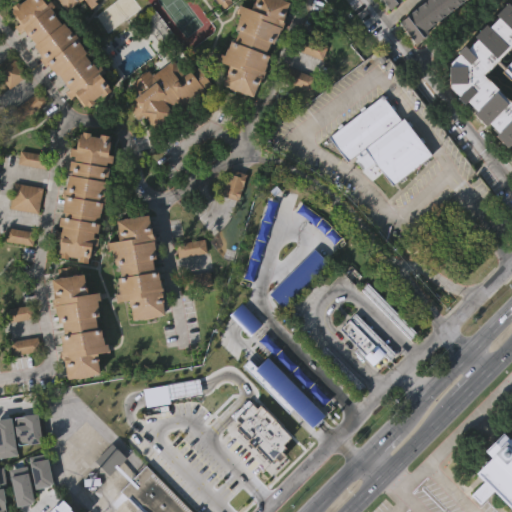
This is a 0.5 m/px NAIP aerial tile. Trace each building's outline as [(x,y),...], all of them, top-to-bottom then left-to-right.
[(49,0),(50,1),(51,0),(55,0),(59,4),(56,6),(68,21),(69,20),(78,32),(79,31),(92,49),(89,52),(101,67),(104,65),(109,70),(105,73),(117,88),(107,96),(105,93),(97,99),(99,101),(92,106),(88,103),(84,107),(79,100),(81,98),(78,94),(72,99),(65,91),(71,87),(58,69),(57,70),(51,63),(48,66),(41,58),(45,55),(37,45),(40,43),(29,28),(22,33),(16,25),(24,19),(15,8),(17,7),(15,5),(20,0),(23,0),(24,1),(25,0),(49,0)] [(100,0),(101,1),(91,9),(84,0),(80,0),(71,8),(64,0),(100,0)] [(227,0),(229,3),(220,9),(214,2),(218,0),(227,0)] [(293,0),(293,3),(288,17),(291,18),(288,27),(285,25),(279,41),(275,40),(271,52),(274,53),(269,66),(273,68),(269,77),(266,76),(260,92),(259,91),(258,95),(227,84),(234,64),(223,59),(228,45),(232,46),(235,37),(239,39),(243,28),(239,26),(244,11),(241,10),(244,3),(257,7),(259,0),(293,0)] [(399,0),(387,10),(379,0),(399,0)] [(412,77),(426,67),(422,62),(508,0),(468,0),(395,53),(412,77)] [(464,0),(459,4),(425,31),(427,34),(414,43),(416,45),(414,46),(396,22),(398,20),(400,21),(406,17),(405,16),(425,0),(464,0)] [(511,165),(511,164),(511,163),(511,151),(509,148),(505,151),(493,139),(497,135),(487,125),(482,129),(471,117),(474,114),(464,104),(460,107),(454,100),(457,98),(448,89),(447,87),(446,87),(445,69),(448,69),(448,65),(456,57),(453,55),(461,48),(464,51),(474,43),(470,38),(482,26),(486,30),(496,21),(492,17),(504,4),(508,7),(511,3),(511,165)] [(69,130),(73,127),(83,141),(108,122),(98,108),(99,107),(46,34),(42,37),(32,23),(7,41),(18,56),(16,57),(69,130)] [(321,60),(294,50),(299,37),(326,47),(321,60)] [(26,76),(10,88),(0,75),(0,63),(11,54),(28,74),(26,76)] [(180,65),(182,68),(186,65),(190,71),(197,65),(198,67),(205,62),(212,71),(208,74),(213,83),(199,97),(198,95),(154,128),(144,114),(139,118),(128,105),(141,93),(132,81),(149,68),(153,73),(154,72),(155,73),(174,58),(180,65)] [(315,78),(310,91),(282,80),(287,67),(315,78)] [(0,114),(4,122),(23,111),(9,89),(0,94),(0,114)] [(48,100),(19,122),(11,111),(39,89),(48,100)] [(210,118),(195,99),(182,109),(170,93),(149,108),(145,103),(128,117),(136,128),(130,132),(150,159),(179,137),(181,139),(210,118)] [(384,99),(389,106),(391,104),(395,109),(393,110),(400,120),(402,119),(405,123),(408,121),(411,126),(409,127),(417,139),(420,138),(423,142),(421,144),(430,156),(390,186),(364,150),(358,155),(357,153),(346,162),(328,137),(337,130),(336,127),(340,124),(342,126),(360,112),(358,109),(363,106),(365,108),(381,96),(384,99)] [(312,111),(285,100),(280,113),(307,124),(312,111)] [(42,138),(33,126),(9,144),(17,155),(42,138)] [(325,168),(343,195),(350,190),(360,203),(372,195),(387,218),(427,191),(383,128),(325,168)] [(96,131),(95,134),(103,135),(104,133),(115,134),(114,154),(117,154),(116,162),(111,162),(110,165),(114,166),(112,176),(108,175),(107,179),(111,180),(108,195),(109,195),(108,204),(107,203),(104,218),(101,217),(100,222),(104,222),(102,232),(98,231),(97,236),(102,237),(101,246),(96,245),(94,257),(93,257),(91,262),(77,260),(77,257),(72,256),(72,258),(61,256),(62,253),(58,253),(61,238),(56,237),(57,229),(63,230),(64,225),(61,225),(62,217),(66,216),(67,211),(64,211),(66,196),(64,196),(65,188),(67,188),(70,175),(73,176),(74,169),(71,168),(72,159),(78,160),(79,155),(70,154),(72,146),(78,147),(80,133),(84,134),(84,132),(86,132),(87,130),(96,131)] [(45,169),(16,165),(18,150),(47,155),(45,169)] [(248,174),(240,201),(223,196),(231,168),(248,174)] [(39,212),(39,213),(10,208),(15,182),(44,187),(39,212)] [(218,229),(235,234),(244,207),(227,202),(218,229)] [(151,219),(156,240),(157,239),(157,237),(159,236),(160,241),(157,242),(158,247),(156,247),(158,259),(155,259),(157,270),(160,270),(164,285),(168,285),(169,294),(165,295),(168,314),(135,319),(130,298),(120,300),(119,293),(121,293),(119,277),(124,275),(123,269),(122,269),(121,263),(117,264),(115,253),(111,253),(109,241),(121,239),(118,225),(151,219)] [(36,232),(33,245),(4,240),(7,226),(36,232)] [(179,257),(177,258),(175,244),(203,239),(206,253),(179,257)] [(32,265),(4,260),(1,274),(29,279),(32,265)] [(211,284),(182,289),(180,275),(209,270),(211,284)] [(86,274),(88,287),(90,287),(91,295),(105,292),(106,302),(100,303),(103,317),(99,317),(101,329),(104,329),(107,345),(113,344),(115,353),(100,355),(103,374),(94,376),(95,379),(84,381),(84,377),(71,379),(63,336),(68,335),(66,322),(61,323),(60,315),(58,315),(54,279),(86,274)] [(326,298),(311,282),(265,326),(280,342),(326,298)] [(6,322),(4,322),(2,308),(31,303),(33,317),(6,322)] [(188,307),(190,321),(209,319),(208,305),(188,307)] [(355,312),(394,353),(393,358),(388,358),(380,365),(381,369),(379,371),(376,372),(354,350),(357,347),(338,328),(355,312)] [(358,322),(406,373),(413,367),(365,315),(358,322)] [(39,350),(10,354),(8,340),(36,336),(39,350)] [(226,347),(246,369),(259,357),(239,336),(226,347)] [(336,362),(355,381),(352,384),(368,400),(380,388),(385,393),(392,387),(352,346),(336,362)] [(36,385),(35,371),(7,374),(8,387),(36,385)] [(354,423),(358,419),(323,380),(318,384),(354,423)] [(286,447),(291,442),(308,461),(321,449),(265,389),(253,400),(246,392),(239,398),(286,447)] [(314,419),(294,401),(288,408),(308,426),(314,419)] [(511,511),(511,509),(493,490),(479,504),(469,494),(483,480),(474,471),(489,456),(483,448),(501,430),(507,436),(511,431),(511,511)] [(266,494),(290,472),(253,432),(229,454),(266,494)] [(120,466),(134,480),(148,465),(195,511),(137,511),(136,511),(139,509),(122,491),(131,482),(119,470),(112,477),(96,460),(113,443),(128,458),(120,466)] [(14,478),(38,475),(36,447),(11,449),(14,478)] [(0,451),(0,490),(13,489),(10,451),(0,451)] [(123,492),(109,476),(92,493),(106,508),(123,492)] [(30,511),(49,511),(44,486),(26,490),(30,511)] [(8,501),(8,511),(26,511),(25,499),(8,501)]
